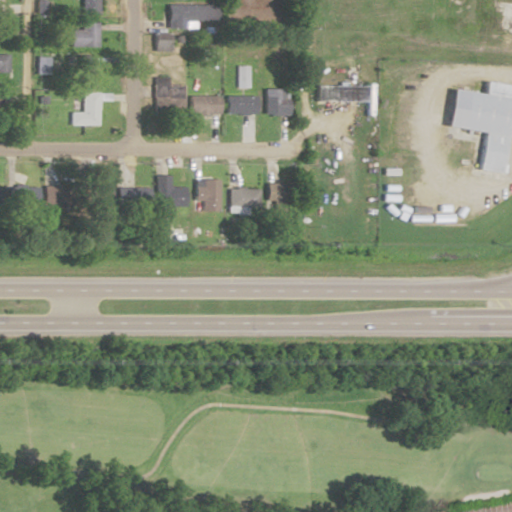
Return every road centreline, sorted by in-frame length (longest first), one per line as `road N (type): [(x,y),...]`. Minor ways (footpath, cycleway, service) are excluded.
road 1 (trunk): [(0,325),(511,325)]
road 2 (trunk): [(456,293),(0,291)]
road 3 (residential): [(0,145),(212,142)]
road 4 (residential): [(19,146),(22,0)]
road 5 (residential): [(126,146),(128,0)]
